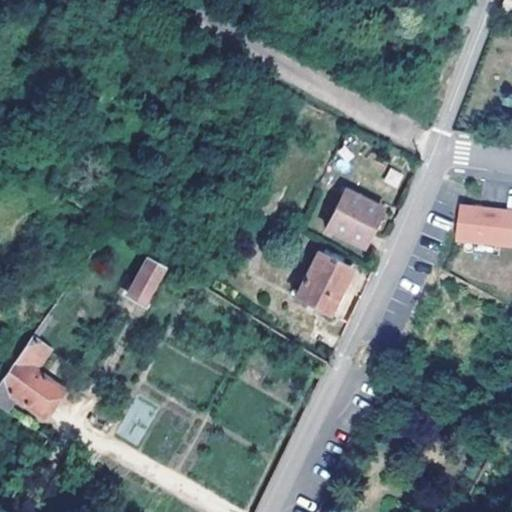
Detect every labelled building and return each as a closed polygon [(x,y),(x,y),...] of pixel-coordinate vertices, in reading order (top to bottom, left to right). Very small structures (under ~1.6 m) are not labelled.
[(339,191),(320,226),(357,245),(364,231),(370,219),(375,209),(339,191)] [(459,247),(470,248),(471,236),(496,240),(511,243),(511,235),(511,211),(459,204),(455,234),(461,235),(459,247)] [(470,248),(494,252),(496,240),(471,236),(470,248)] [(308,252),(286,295),(321,313),(342,268),(308,252)] [(139,258),(120,293),(139,303),(158,268),(139,258)] [(51,299),(0,368),(0,408),(9,398),(35,417),(56,389),(30,368),(43,350),(38,345),(64,309),(51,299)]
